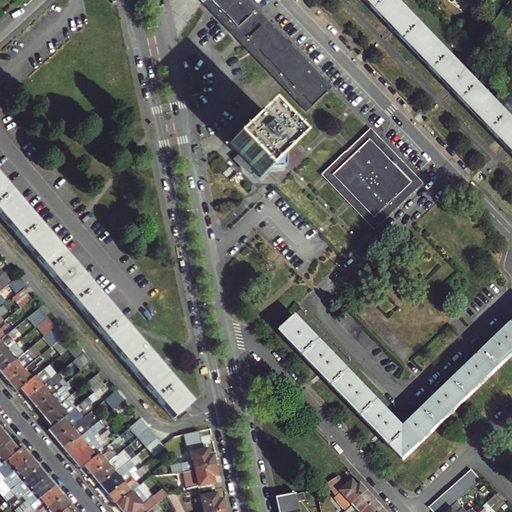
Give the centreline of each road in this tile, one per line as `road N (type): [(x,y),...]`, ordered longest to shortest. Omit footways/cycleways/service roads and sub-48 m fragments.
road 1 (residential): [(455,174),(320,305),(408,396),(511,296)]
road 2 (secondary): [(132,0),(222,411)]
road 3 (secondary): [(225,332),(153,0)]
road 4 (residential): [(222,411),(173,428),(151,421),(0,244)]
road 5 (residential): [(404,511),(255,344),(225,332)]
road 6 (residential): [(287,0),(455,174)]
road 7 (secondary): [(264,511),(225,332)]
road 8 (residential): [(0,398),(93,511)]
